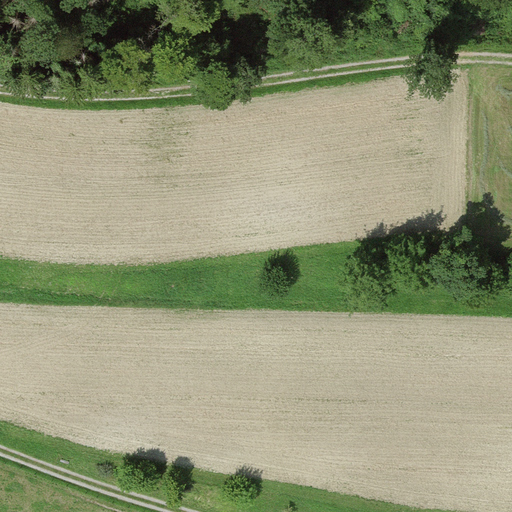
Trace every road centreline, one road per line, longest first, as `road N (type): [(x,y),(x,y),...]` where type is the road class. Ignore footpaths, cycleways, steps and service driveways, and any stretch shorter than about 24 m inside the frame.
road 1 (track): [(511,56),(437,56),(151,86),(0,86)]
road 2 (track): [(176,511),(0,452)]
